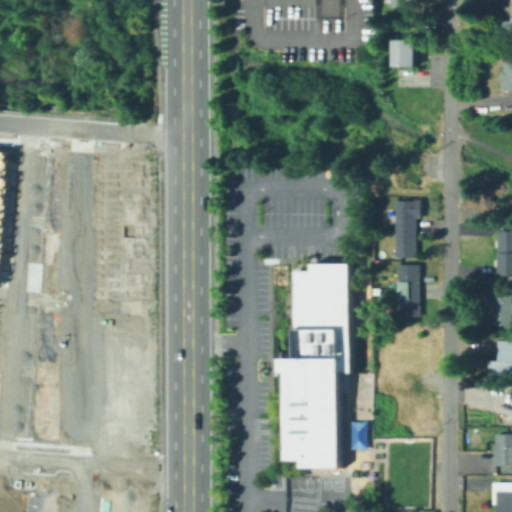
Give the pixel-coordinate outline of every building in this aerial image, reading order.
[(421,0),(421,3),(403,9),(394,6),(394,0),(421,0)] [(511,32),(504,33),(503,21),(511,21),(511,32)] [(418,39),(419,66),(395,67),(395,40),(418,39)] [(511,58),(511,90),(506,90),(505,79),(503,79),(503,71),(506,71),(506,58),(511,58)] [(394,145),(417,145),(417,170),(420,170),(420,187),(394,187),(394,145)] [(97,154),(144,155),(145,292),(99,293),(97,154)] [(423,200),(423,218),(418,218),(419,257),(397,257),(397,201),(423,200)] [(511,230),(511,275),(498,275),(499,230),(511,230)] [(352,261),(352,265),(352,371),(342,371),(342,380),(342,466),(308,466),(302,466),(301,458),(285,459),(285,371),(282,371),(279,371),(279,366),(279,356),(296,356),(296,268),(312,268),(312,261),(352,261)] [(422,265),(422,316),(400,316),(400,264),(422,265)] [(511,326),(494,326),(494,316),(492,316),(492,294),(511,294),(511,326)] [(97,300),(145,299),(146,442),(99,442),(97,300)] [(511,341),(511,374),(491,374),(491,360),(500,360),(500,341),(511,341)] [(511,434),(511,465),(495,466),(494,444),(498,444),(497,434),(511,434)] [(511,511),(495,511),(495,492),(478,492),(479,483),(495,482),(511,482),(511,511)] [(97,511),(98,487),(145,488),(144,511),(97,511)]
